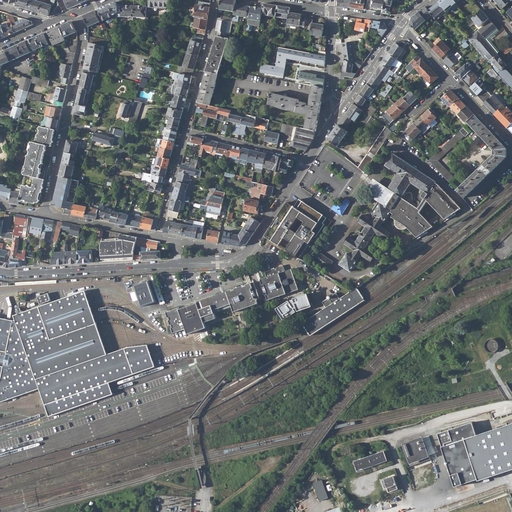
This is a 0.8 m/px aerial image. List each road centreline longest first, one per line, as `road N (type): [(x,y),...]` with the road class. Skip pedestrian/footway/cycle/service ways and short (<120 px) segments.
road 1 (residential): [(75,13),(83,43),(44,214)]
road 2 (residential): [(177,264),(245,253),(306,161)]
road 3 (residential): [(0,272),(177,264)]
road 4 (residential): [(184,130),(216,0)]
road 5 (residential): [(184,130),(306,161)]
